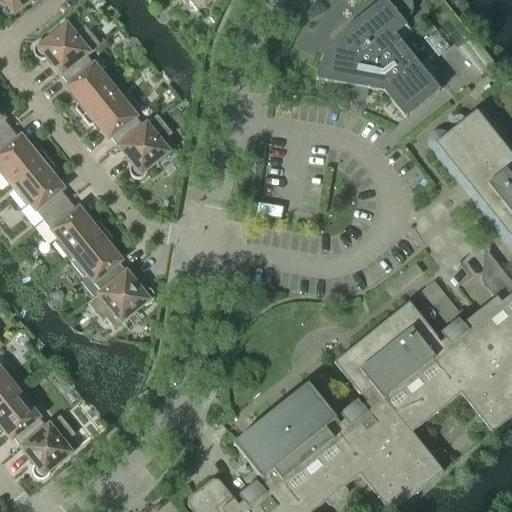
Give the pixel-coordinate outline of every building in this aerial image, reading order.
[(0,0),(13,16),(32,0),(0,0)] [(180,0),(185,5),(189,2),(197,12),(211,0),(180,0)] [(316,73),(315,81),(383,93),(404,119),(439,91),(394,35),(405,26),(402,23),(408,18),(410,16),(411,14),(411,13),(412,11),(412,10),(412,8),(412,6),(411,4),(410,2),(409,1),(408,0),(389,0),(386,3),(384,0),(381,0),(344,30),(339,35),(334,41),(329,47),(325,53),(321,59),(319,66),(316,73)] [(46,60),(60,76),(99,45),(84,27),(81,30),(73,20),(44,43),(42,43),(41,43),(39,43),(38,44),(36,45),(35,46),(34,47),(33,49),(33,50),(32,51),(32,53),(33,54),(34,57),(35,58),(36,60),(37,60),(39,61),(40,61),(42,61),(44,61),(45,61),(46,60)] [(436,32),(424,42),(438,58),(450,49),(436,32)] [(472,39),(459,50),(479,75),(492,65),(472,39)] [(74,110),(81,119),(118,89),(103,71),(99,74),(86,57),(99,46),(99,45),(60,76),(68,86),(65,88),(78,104),(76,106),(74,110)] [(110,139),(118,149),(157,117),(156,116),(143,127),(129,110),(133,107),(118,89),(81,119),(88,127),(92,127),(95,124),(108,141),(110,139)] [(187,504),(187,505),(187,506),(187,507),(188,508),(188,509),(189,510),(190,511),(314,511),(359,476),(387,511),(394,511),(405,504),(427,486),(442,474),(411,434),(460,395),(491,435),(509,420),(511,417),(511,145),(508,141),(481,107),(464,122),(447,134),(446,133),(445,132),(443,132),(442,131),(440,131),(439,131),(437,131),(436,131),(434,132),(433,132),(432,133),(431,134),(430,134),(429,136),(428,137),(428,138),(427,140),(427,141),(427,143),(427,144),(427,146),(428,147),(428,149),(429,150),(430,151),(457,185),(463,180),(475,195),(469,200),(511,253),(511,284),(499,269),(498,277),(497,277),(496,277),(495,278),(494,278),(493,279),(492,279),(492,280),(491,281),(491,282),(491,283),(490,283),(490,284),(490,285),(491,286),(491,287),(491,288),(492,289),(492,290),(493,290),(494,291),(495,291),(496,292),(497,292),(496,298),(494,300),(462,325),(458,320),(439,335),(443,340),(440,343),(408,304),(397,313),(384,323),(357,345),(336,362),(333,364),(365,403),(361,406),(357,401),(338,416),(342,421),(339,425),(307,385),(305,387),(243,437),(236,442),(232,445),(264,485),(260,488),(255,482),(237,497),(242,502),(238,506),(229,495),(221,484),(220,483),(219,483),(218,482),(217,482),(216,481),(215,481),(214,481),(213,481),(212,481),(211,482),(210,482),(209,483),(208,483),(190,498),(189,499),(188,499),(188,500),(187,501),(187,502),(187,503),(187,504)] [(0,137),(10,130),(0,117),(0,137)] [(157,117),(118,149),(131,165),(130,166),(129,168),(129,169),(129,171),(129,172),(129,173),(129,175),(130,176),(131,178),(132,179),(133,179),(135,180),(137,181),(139,180),(141,180),(142,179),(143,179),(144,177),(145,176),(146,175),(146,174),(146,172),(146,171),(175,148),(168,138),(171,135),(157,117)] [(0,176),(10,189),(47,159),(40,151),(36,152),(33,154),(20,138),(18,139),(10,130),(0,137),(0,176)] [(29,204),(43,222),(68,202),(60,192),(63,190),(50,174),(52,172),(54,168),(47,159),(10,189),(25,207),(29,204)] [(53,243),(68,261),(105,231),(98,223),(94,224),(91,226),(78,209),(76,211),(68,202),(43,222),(57,240),(53,243)] [(87,305),(126,274),(118,264),(121,262),(108,246),(110,244),(112,240),(105,231),(68,261),(83,280),(87,276),(100,294),(87,305)] [(126,274),(87,305),(102,323),(105,320),(113,330),(142,307),(143,307),(144,307),(147,307),(148,306),(150,305),(152,303),(153,301),(153,300),(153,299),(153,297),(153,295),(152,294),(152,293),(150,291),(149,290),(146,289),(144,289),(142,289),(140,290),(126,274)] [(0,406),(21,390),(6,371),(2,374),(0,371),(0,348),(2,347),(2,346),(0,347),(0,406)] [(13,440),(21,449),(60,418),(59,417),(46,428),(32,411),(36,408),(21,390),(0,406),(0,427),(11,441),(13,440)] [(60,418),(21,449),(34,466),(33,467),(32,468),(32,470),(31,471),(31,473),(32,474),(32,476),(33,477),(33,478),(34,479),(36,480),(38,481),(41,481),(42,481),(44,481),(45,480),(46,479),(47,478),(48,477),(49,476),(49,474),(49,472),(78,448),(71,439),(74,436),(60,418)]
